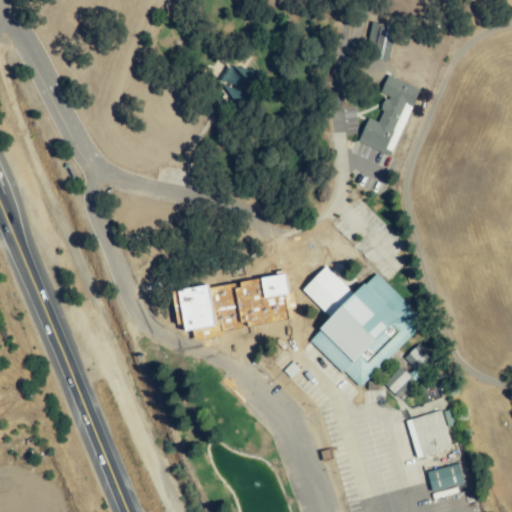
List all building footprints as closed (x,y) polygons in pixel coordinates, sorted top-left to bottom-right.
[(364,57),(385,62),(394,27),(373,22),(364,57)] [(419,88),(387,75),(380,94),(386,96),(376,122),(367,118),(357,142),(391,156),(419,88)] [(375,273),(353,294),(325,266),(302,290),(330,319),(309,339),(357,388),(424,323),(375,273)] [(288,320),(284,293),(288,293),(286,274),(237,282),(174,291),(178,320),(183,320),(184,330),(223,324),(224,330),(288,320)] [(414,381),(400,367),(383,383),(396,398),(414,381)] [(416,458),(450,448),(440,410),(405,420),(416,458)] [(426,472),(431,492),(463,484),(458,464),(426,472)]
